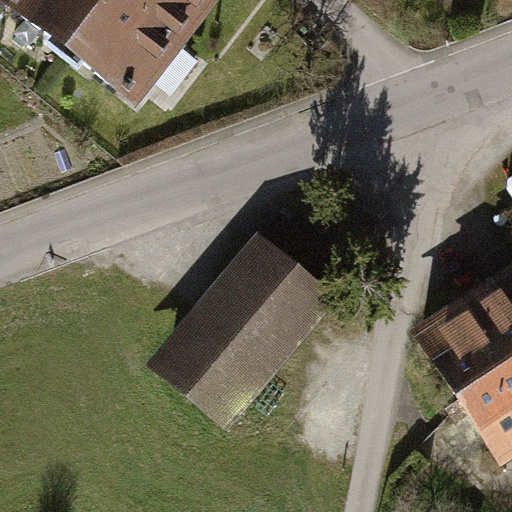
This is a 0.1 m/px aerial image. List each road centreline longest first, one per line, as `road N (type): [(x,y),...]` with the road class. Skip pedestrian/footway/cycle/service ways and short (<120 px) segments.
road 1 (tertiary): [(407,106),(0,258)]
road 2 (residential): [(364,511),(426,184),(407,106)]
